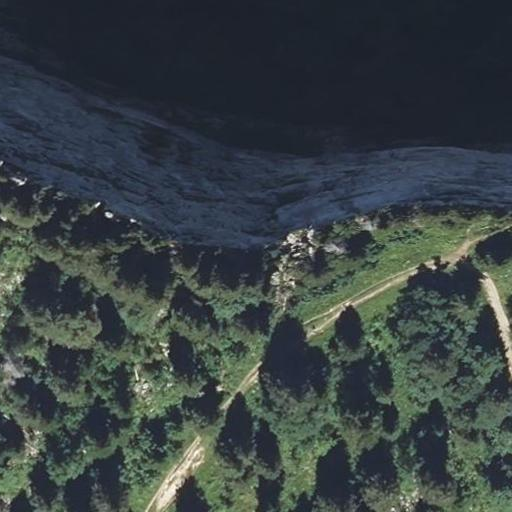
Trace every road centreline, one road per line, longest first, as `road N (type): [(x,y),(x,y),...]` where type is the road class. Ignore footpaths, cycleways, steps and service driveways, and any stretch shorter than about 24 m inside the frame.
road 1 (track): [(511,360),(484,288),(444,245),(404,258),(328,306),(242,391)]
road 2 (track): [(242,391),(153,511)]
